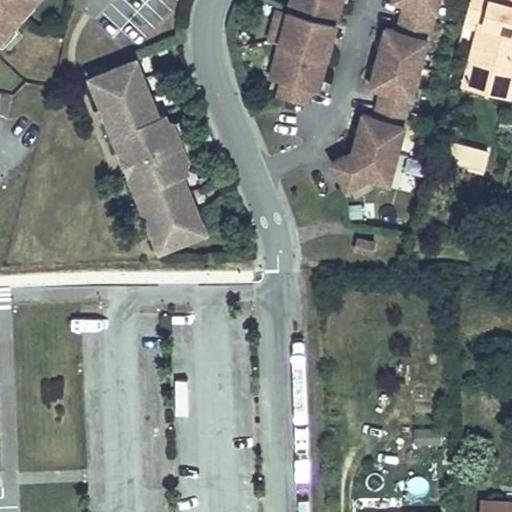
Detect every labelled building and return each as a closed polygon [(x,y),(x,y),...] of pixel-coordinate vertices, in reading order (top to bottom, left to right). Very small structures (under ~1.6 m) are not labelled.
[(0,0),(0,35),(19,15),(17,13),(14,10),(23,1),(29,1),(29,0),(0,0)] [(289,0),(288,8),(284,22),(274,19),(270,38),(279,40),(270,74),(283,77),(279,92),(308,100),(312,85),(319,87),(333,34),(336,22),(341,0),(289,0)] [(404,0),(397,27),(385,23),(378,48),(369,81),(382,85),(374,113),(361,109),(350,153),(343,151),(331,158),(346,185),(367,173),(388,179),(436,0),(404,0)] [(511,0),(503,0),(503,1),(501,0),(470,0),(466,17),(480,21),(469,62),(505,72),(511,53),(511,50),(511,49),(511,0)] [(23,1),(14,10),(17,13),(29,1),(23,1)] [(288,8),(278,6),(274,19),(284,22),(288,8)] [(511,90),(511,85),(511,49),(511,50),(511,53),(505,72),(469,62),(465,77),(511,90)] [(131,65),(88,85),(122,157),(148,145),(158,167),(132,179),(165,247),(208,227),(199,209),(190,191),(182,173),(188,171),(183,160),(174,142),(167,127),(162,116),(156,119),(148,101),(139,83),(131,65)] [(148,145),(122,157),(132,179),(158,167),(148,145)] [(451,147),(447,162),(485,172),(488,157),(451,147)] [(372,255),(376,242),(359,237),(355,251),(372,255)] [(511,511),(511,500),(475,499),(474,511),(511,511)]
